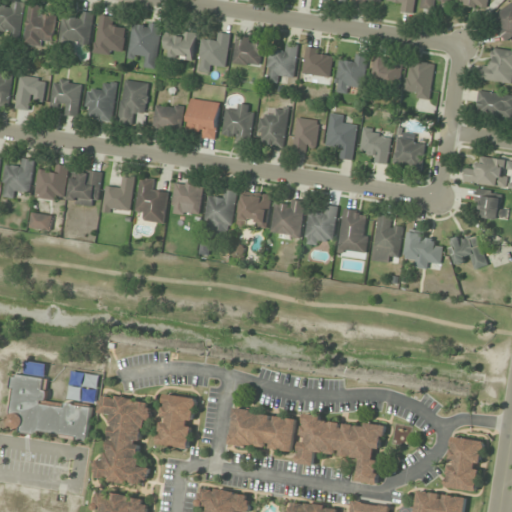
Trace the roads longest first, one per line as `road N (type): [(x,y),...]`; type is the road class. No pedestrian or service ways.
road 1 (residential): [(438,196),(0,129)]
road 2 (residential): [(170,0),(458,43)]
road 3 (residential): [(458,43),(438,196)]
